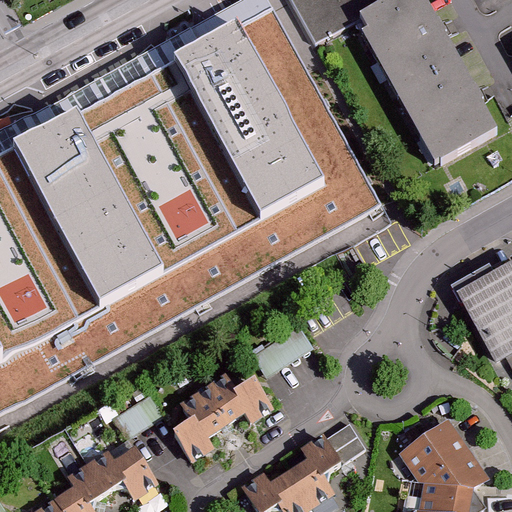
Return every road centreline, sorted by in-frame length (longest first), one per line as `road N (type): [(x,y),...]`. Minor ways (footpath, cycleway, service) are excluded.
road 1 (residential): [(198,511),(214,491),(357,402)]
road 2 (residential): [(394,347),(428,265),(511,220)]
road 3 (tertiary): [(141,0),(17,67)]
road 4 (residential): [(413,372),(465,391),(495,414),(511,441)]
